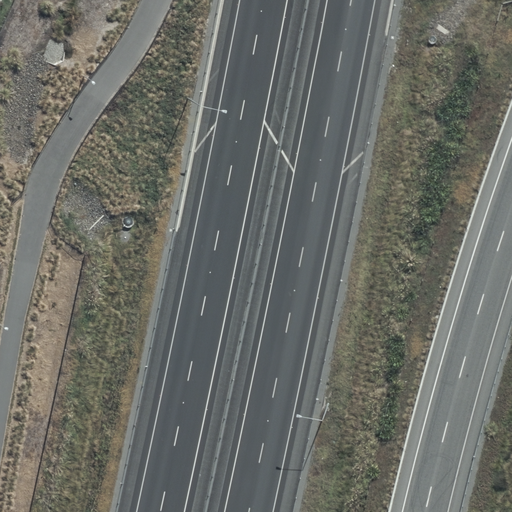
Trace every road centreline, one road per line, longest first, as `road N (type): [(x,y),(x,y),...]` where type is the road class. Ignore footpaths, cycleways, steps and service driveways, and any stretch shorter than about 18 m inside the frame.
road 1 (motorway): [(351,0),(248,511)]
road 2 (motorway): [(160,511),(263,0)]
road 3 (unclassified): [(511,206),(425,511)]
